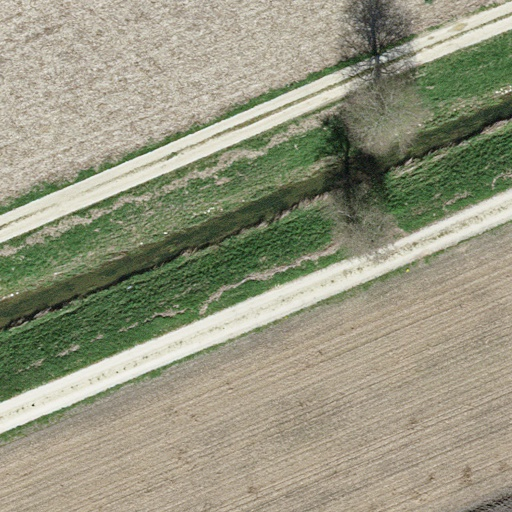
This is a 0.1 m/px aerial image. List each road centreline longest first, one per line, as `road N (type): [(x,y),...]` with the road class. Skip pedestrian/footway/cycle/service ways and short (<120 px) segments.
road 1 (track): [(511,199),(0,416)]
road 2 (track): [(0,234),(511,23)]
